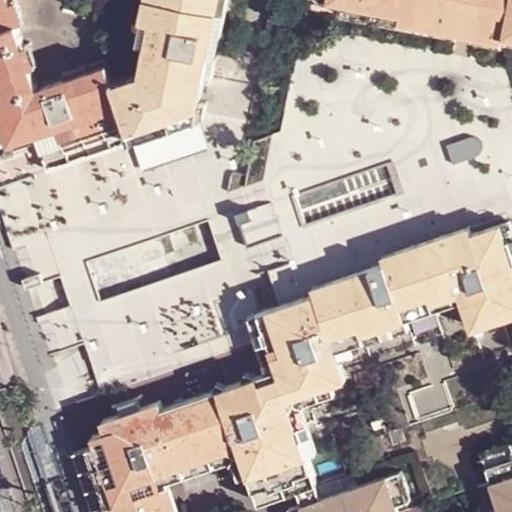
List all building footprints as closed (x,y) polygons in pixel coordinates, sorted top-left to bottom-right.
[(0,0),(0,100),(3,100),(40,87),(40,85),(33,65),(26,43),(19,22),(11,1),(11,0),(0,0)] [(15,0),(11,1),(19,22),(25,20),(17,0),(15,0)] [(145,0),(142,16),(146,17),(153,19),(149,40),(142,70),(116,79),(129,119),(133,129),(202,105),(208,73),(217,30),(223,0),(145,0)] [(223,0),(217,30),(208,73),(202,105),(133,129),(136,141),(207,117),(216,67),(220,53),(230,0),(223,0)] [(511,0),(324,0),(331,3),(402,17),(506,37),(511,37),(511,0)] [(141,39),(149,40),(153,19),(146,17),(141,39)] [(504,43),(506,37),(402,17),(401,24),(504,43)] [(26,43),(33,65),(38,63),(31,41),(26,43)] [(37,135),(41,146),(129,119),(116,79),(110,62),(40,85),(40,87),(3,100),(14,130),(33,125),(37,135)] [(3,100),(0,100),(0,117),(8,143),(9,143),(37,135),(33,125),(14,130),(3,100)] [(136,141),(133,129),(129,119),(41,146),(49,170),(120,147),(136,141)] [(251,211),(237,216),(249,248),(259,245),(284,236),(273,203),(251,211)] [(461,290),(473,326),(511,312),(511,248),(504,221),(474,231),(389,259),(392,268),(404,303),(434,294),(435,298),(461,290)] [(388,252),(389,259),(474,231),(474,230),(472,224),(388,252)] [(316,285),(318,293),(392,268),(389,259),(316,285)] [(254,289),(261,311),(308,296),(297,263),(294,263),(283,266),(272,270),(276,282),(272,283),(254,289)] [(318,293),(333,335),(362,326),(364,332),(408,318),(404,303),(392,268),(318,293)] [(87,433),(90,443),(91,449),(90,450),(109,505),(110,511),(180,511),(174,493),(171,484),(170,479),(167,469),(196,461),(215,454),(238,447),(240,447),(247,469),(248,473),(249,476),(258,501),(282,493),(300,487),(318,480),(310,456),(305,442),(301,430),(299,423),(292,398),(347,379),(333,335),(318,293),(308,296),(261,311),(267,328),(271,338),(280,369),(270,373),(163,406),(161,399),(143,405),(124,411),(105,417),(92,421),(96,430),(87,433)] [(251,315),(260,341),(268,338),(266,330),(267,328),(261,311),(251,315)] [(268,338),(260,341),(270,373),(280,369),(271,338),(268,338)] [(120,400),(124,411),(143,405),(139,394),(120,400)] [(248,473),(247,469),(240,447),(238,447),(215,454),(218,463),(222,475),(225,482),(248,473)] [(84,511),(89,511),(96,510),(100,508),(109,505),(90,450),(79,454),(77,455),(66,460),(84,511)] [(215,454),(196,461),(167,469),(170,479),(198,470),(218,463),(215,454)] [(511,511),(511,471),(494,478),(501,496),(506,511),(511,511)] [(402,511),(390,472),(349,486),(323,495),(305,500),(308,511),(402,511)] [(300,487),(301,491),(305,500),(323,495),(319,485),(318,480),(300,487)] [(308,511),(305,500),(304,501),(300,503),(290,505),(291,509),(292,511),(308,511)]
